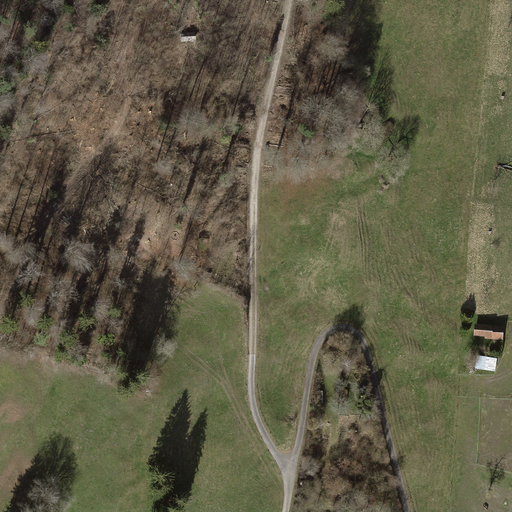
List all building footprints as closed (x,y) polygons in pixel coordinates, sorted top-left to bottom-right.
[(178,32),(178,41),(194,40),(194,31),(178,32)] [(502,326),(473,324),(472,338),(501,340),(502,326)] [(492,373),(495,359),(484,357),(483,359),(473,358),(471,368),(482,370),(482,371),(492,373)] [(471,376),(458,376),(458,385),(470,386),(471,376)] [(347,401),(347,389),(333,388),(332,400),(347,401)] [(347,468),(334,466),(333,478),(345,479),(347,468)]
